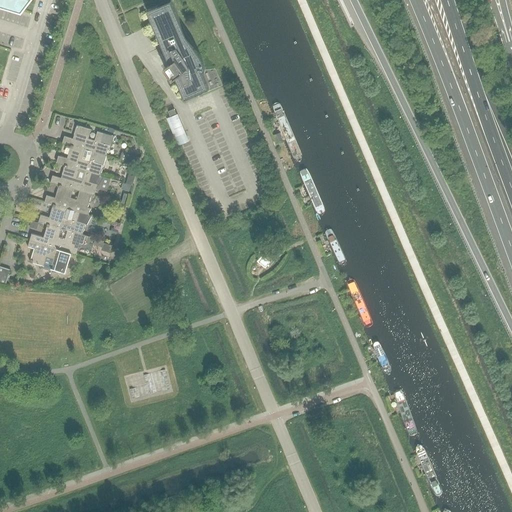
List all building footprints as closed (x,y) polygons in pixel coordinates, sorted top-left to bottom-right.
[(0,0),(0,4),(17,10),(24,0),(0,0)] [(171,0),(169,0),(147,10),(169,63),(166,65),(163,67),(172,80),(176,77),(185,99),(209,88),(202,71),(205,71),(204,63),(202,58),(199,53),(187,35),(186,34),(171,0)] [(305,162),(279,101),(270,105),(296,166),(305,162)] [(71,145),(85,150),(91,151),(97,153),(106,156),(109,146),(111,146),(114,136),(97,131),(94,140),(88,139),(91,129),(77,125),(73,138),(64,136),(62,143),(71,145)] [(56,162),(65,165),(79,169),(85,171),(100,175),(106,156),(97,153),(91,151),(89,160),(82,158),(85,150),(71,145),(67,158),(58,156),(56,162)] [(140,158),(130,156),(128,163),(138,166),(140,158)] [(79,169),(65,165),(61,178),(52,175),(50,182),(59,185),(73,189),(79,191),(94,195),(97,185),(99,185),(103,176),(100,175),(85,171),(83,180),(76,178),(79,169)] [(129,175),(126,184),(132,186),(135,177),(129,175)] [(313,206),(319,203),(309,179),(302,182),(313,206)] [(122,183),(121,189),(129,192),(131,186),(122,183)] [(71,198),(73,189),(59,185),(55,198),(46,195),(44,202),(53,205),(67,209),(73,211),(88,215),(90,208),(88,207),(91,196),(94,197),(94,195),(79,191),(77,200),(71,198)] [(65,218),(67,209),(53,205),(49,217),(40,215),(38,222),(47,224),(82,234),(86,224),(87,225),(91,216),(88,215),(73,211),(71,219),(65,218)] [(31,221),(29,228),(37,230),(39,223),(31,221)] [(340,269),(348,265),(330,221),(321,225),(340,269)] [(31,234),(29,240),(71,253),(76,255),(79,244),(83,245),(86,237),(89,238),(89,236),(82,234),(47,224),(43,237),(31,234)] [(65,273),(71,253),(29,240),(27,246),(34,249),(30,262),(44,266),(47,257),(53,259),(50,268),(65,273)] [(106,244),(103,251),(110,253),(113,246),(106,244)] [(263,257),(270,262),(271,263),(278,254),(277,253),(270,248),(263,257)] [(0,283),(5,285),(10,270),(0,266),(0,283)] [(365,330),(374,326),(354,279),(346,283),(365,330)] [(386,377),(394,374),(380,341),(372,344),(386,377)] [(409,438),(418,434),(401,389),(392,393),(409,438)] [(421,442),(412,445),(433,496),(442,492),(421,442)] [(448,511),(444,500),(436,502),(439,511),(448,511)]
